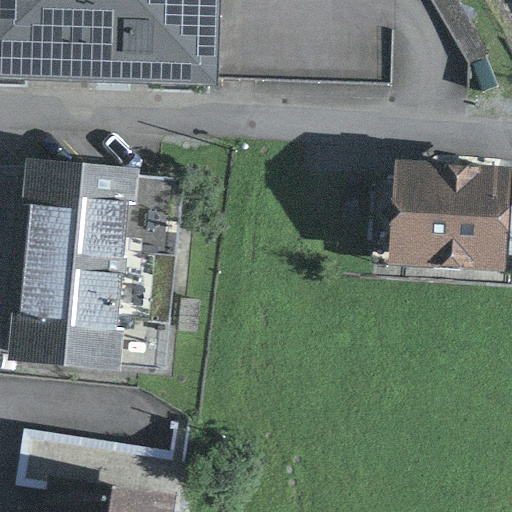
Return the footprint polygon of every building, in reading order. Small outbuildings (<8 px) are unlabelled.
[(0,0),(0,70),(213,79),(216,0),(0,0)] [(397,163),(392,256),(499,262),(504,168),(397,163)] [(5,348),(159,355),(168,178),(15,170),(5,348)] [(22,484),(51,487),(173,502),(178,457),(27,439),(22,484)] [(51,487),(47,511),(171,511),(173,502),(51,487)]
